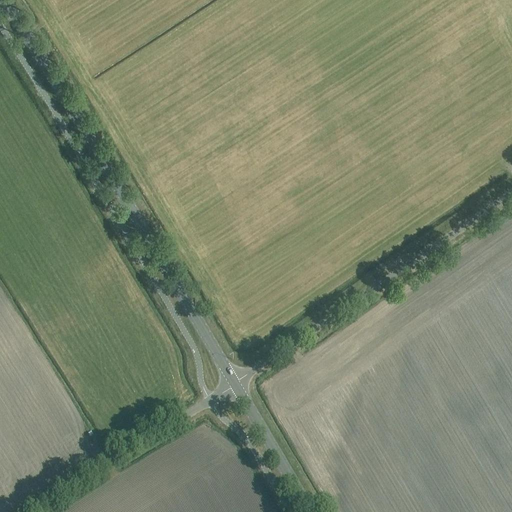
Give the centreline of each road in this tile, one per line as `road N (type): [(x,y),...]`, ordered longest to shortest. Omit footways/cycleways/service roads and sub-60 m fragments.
road 1 (primary): [(234,387),(3,0)]
road 2 (unclassified): [(234,387),(511,195)]
road 3 (unclassified): [(33,511),(234,387)]
road 4 (primary): [(308,511),(234,387)]
